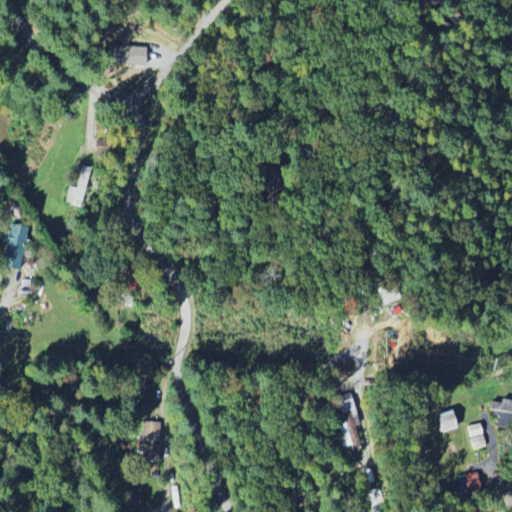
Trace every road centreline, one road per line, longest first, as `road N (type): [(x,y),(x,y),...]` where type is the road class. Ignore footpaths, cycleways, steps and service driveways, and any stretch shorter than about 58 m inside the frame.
road 1 (residential): [(227,511),(180,394),(179,298),(125,218),(138,106),(41,54),(9,0)]
road 2 (residential): [(141,116),(167,55),(225,0)]
